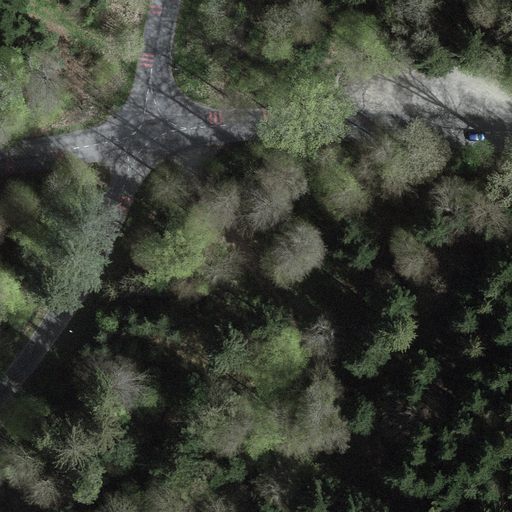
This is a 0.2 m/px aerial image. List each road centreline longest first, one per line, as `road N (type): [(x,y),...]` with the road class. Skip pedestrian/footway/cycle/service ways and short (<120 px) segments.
road 1 (track): [(175,129),(342,418),(413,511)]
road 2 (unclassified): [(138,133),(245,125),(511,132)]
road 3 (unclassified): [(138,133),(104,238),(38,346),(0,390)]
road 4 (unclassified): [(0,159),(138,133)]
road 5 (unclassified): [(138,133),(167,0)]
